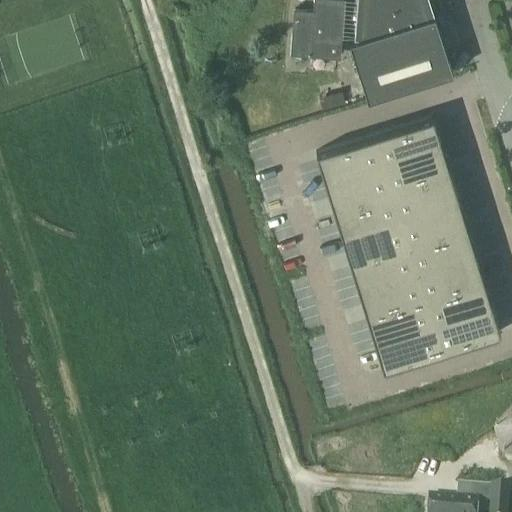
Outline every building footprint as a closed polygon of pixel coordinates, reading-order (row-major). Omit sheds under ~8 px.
[(314,0),(313,9),(295,8),(291,52),(311,53),(311,50),(337,52),(338,41),(341,41),(343,0),(314,0)] [(363,0),(361,35),(427,14),(422,0),(363,0)] [(361,35),(349,38),(368,96),(453,69),(434,12),(427,14),(361,35)] [(343,90),(332,93),(335,104),(346,101),(343,90)] [(442,141),(433,114),(375,132),(383,159),(442,141)] [(375,132),(316,150),(325,177),(383,159),(375,132)] [(450,168),(442,141),(383,159),(392,186),(450,168)] [(383,159),(325,177),(333,204),(392,186),(383,159)] [(458,195),(450,168),(392,186),(400,213),(458,195)] [(392,186),(333,204),(342,231),(400,213),(392,186)] [(467,222),(458,195),(400,213),(408,240),(467,222)] [(400,213),(342,231),(350,258),(408,240),(400,213)] [(475,249),(467,222),(408,240),(417,267),(475,249)] [(408,240),(350,258),(358,285),(417,267),(408,240)] [(484,276),(475,249),(417,267),(425,294),(484,276)] [(417,267),(358,285),(367,313),(425,294),(417,267)] [(492,303),(484,276),(425,294),(434,322),(492,303)] [(425,294),(367,313),(375,340),(434,322),(425,294)] [(500,331),(492,303),(434,322),(442,349),(500,331)] [(434,322),(375,340),(384,367),(442,349),(434,322)] [(505,511),(507,489),(457,485),(455,500),(428,498),(426,511),(505,511)]
